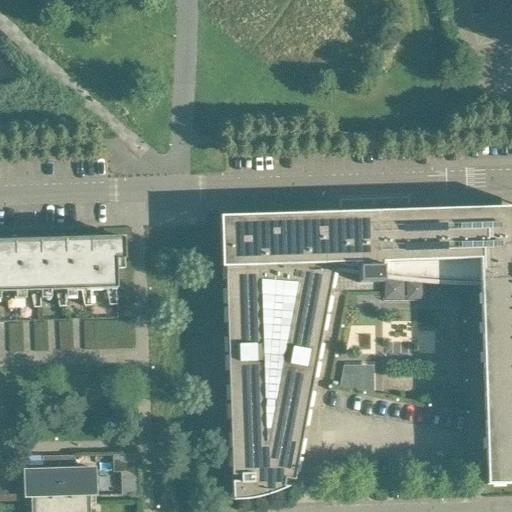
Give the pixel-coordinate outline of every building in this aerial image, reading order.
[(511,208),(344,214),(223,218),(223,246),(228,245),(228,258),(224,258),(231,477),(240,476),(240,483),(231,483),(232,502),(239,501),(247,501),(254,500),(261,498),(268,496),(275,494),(282,491),(288,488),(283,487),(285,480),(294,481),(329,293),(333,273),(358,277),(358,284),(383,283),(383,281),(402,283),(421,284),(441,286),(460,287),(479,287),(479,292),(486,485),(491,484),(511,483),(511,208)] [(117,306),(115,261),(124,261),(123,238),(98,239),(98,244),(0,247),(0,294),(4,294),(8,310),(15,309),(15,294),(29,293),(33,309),(41,308),(40,293),(55,293),(58,308),(66,308),(65,292),(80,292),(83,307),(91,307),(90,291),(105,291),(108,306),(117,306)] [(89,353),(88,324),(53,325),(54,354),(89,353)] [(0,356),(48,355),(47,341),(53,341),(52,326),(0,327),(0,356)] [(345,373),(384,374),(385,348),(346,347),(345,373)] [(74,464),(74,456),(58,457),(58,465),(74,464)] [(58,465),(58,457),(42,457),(42,466),(58,465)] [(95,497),(94,470),(59,471),(59,496),(88,495),(92,495),(92,497),(95,497)] [(59,496),(59,471),(23,472),(24,499),(27,499),(27,497),(31,497),(59,496)] [(137,483),(120,483),(120,493),(137,493),(137,483)] [(88,511),(88,495),(59,496),(59,511),(88,511)] [(59,511),(59,496),(31,497),(31,511),(59,511)]
